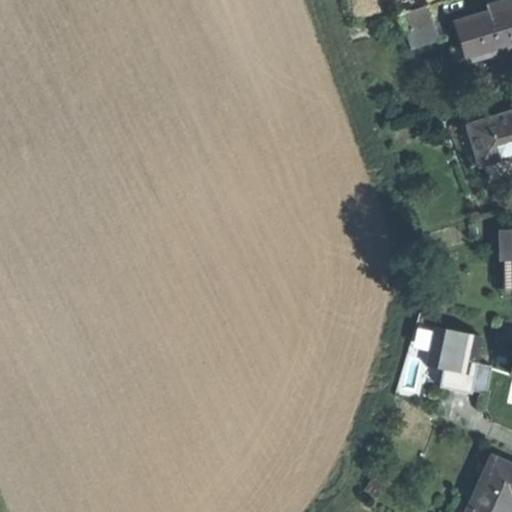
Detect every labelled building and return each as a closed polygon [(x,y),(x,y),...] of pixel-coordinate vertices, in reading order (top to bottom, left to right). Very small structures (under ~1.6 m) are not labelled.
[(404,30),(432,22),(428,6),(400,14),(404,30)] [(501,51),(511,48),(511,7),(457,23),(468,61),(501,51)] [(404,30),(408,45),(437,37),(432,22),(404,30)] [(511,48),(501,51),(503,61),(511,58),(511,48)] [(511,113),(467,127),(478,165),(511,155),(511,113)] [(511,261),(511,232),(502,233),(502,262),(511,261)] [(482,337),(434,327),(426,366),(443,369),(439,387),(472,394),(473,390),(487,393),(488,388),(492,367),(476,363),(482,337)] [(511,511),(511,510),(511,467),(494,459),(468,511),(511,511)]
